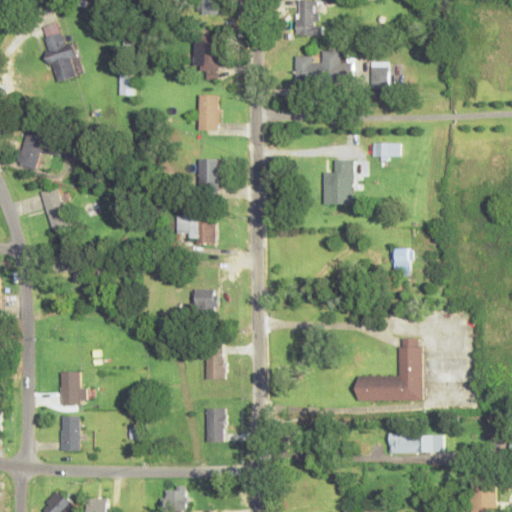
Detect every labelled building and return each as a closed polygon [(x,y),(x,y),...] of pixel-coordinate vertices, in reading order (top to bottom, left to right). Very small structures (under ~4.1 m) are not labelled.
[(222,0),(202,0),(202,12),(222,12),(222,0)] [(319,0),(298,0),(298,34),(319,34),(319,0)] [(63,44),(62,23),(47,24),(51,79),(78,77),(76,43),(63,44)] [(220,39),(195,39),(195,69),(206,69),(206,78),(220,78),(220,39)] [(297,82),(353,82),(353,60),(343,60),(343,50),(323,50),(323,57),(297,56),(297,82)] [(402,88),(402,64),(372,64),(372,88),(402,88)] [(135,94),(135,73),(120,73),(121,94),(135,94)] [(201,129),(219,129),(219,94),(201,94),(201,129)] [(17,164),(36,170),(48,134),(28,128),(17,164)] [(402,142),(374,142),(374,156),(402,156),(402,142)] [(200,158),(200,192),(219,192),(219,158),(200,158)] [(326,171),(326,203),(356,203),(356,160),(337,160),(337,171),(326,171)] [(43,191),(52,231),(70,227),(60,187),(43,191)] [(216,241),(216,218),(206,218),(206,215),(178,215),(178,241),(216,241)] [(415,248),(394,248),(394,270),(415,270),(415,248)] [(74,283),(98,283),(98,265),(74,265),(74,283)] [(195,289),(195,311),(219,311),(219,289),(195,289)] [(360,400),(426,400),(425,337),(402,337),(402,375),(360,376),(360,400)] [(206,378),(225,378),(225,357),(206,357),(206,378)] [(85,371),(62,371),(62,403),(85,403),(85,371)] [(224,441),(224,407),(206,407),(206,441),(224,441)] [(81,415),(62,415),(62,449),(81,449),(81,415)] [(444,452),(444,433),(391,433),(391,452),(444,452)] [(472,511),(497,511),(498,476),(473,476),(472,511)] [(161,496),(161,511),(186,511),(186,486),(167,486),(167,496),(161,496)] [(44,508),(48,511),(80,511),(83,510),(62,490),(44,508)] [(109,511),(109,498),(89,498),(89,511),(109,511)]
